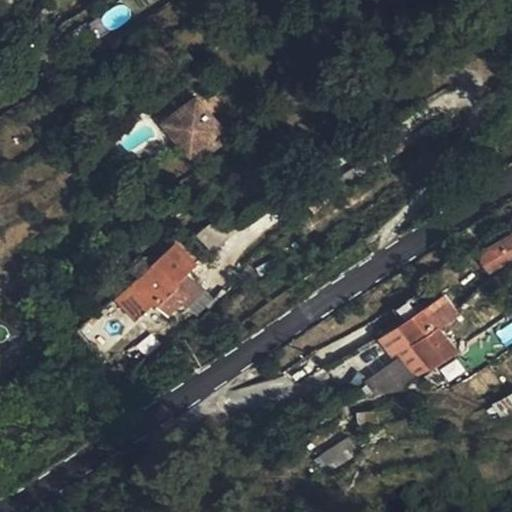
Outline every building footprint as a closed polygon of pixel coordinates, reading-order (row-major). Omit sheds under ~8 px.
[(171,92),(207,131),(237,104),(201,64),(171,92)] [(364,155),(371,168),(407,147),(399,134),(364,155)] [(196,251),(207,241),(215,233),(196,212),(177,230),(171,225),(162,226),(150,235),(160,246),(137,265),(154,285),(172,270),(184,284),(203,268),(208,264),(196,251)] [(207,271),(222,257),(207,241),(196,251),(208,264),(203,268),(207,271)] [(437,283),(439,284),(459,270),(443,253),(423,268),(403,285),(400,288),(414,303),(417,300),(437,283)] [(412,254),(392,272),(403,285),(423,268),(412,254)] [(425,310),(431,316),(456,297),(453,293),(450,295),(439,284),(437,283),(417,300),(425,310)] [(394,319),(402,312),(414,303),(400,288),(381,305),(394,319)] [(471,313),(456,297),(431,316),(446,332),(471,313)] [(402,312),(411,322),(425,310),(417,300),(414,303),(402,312)] [(411,322),(433,344),(446,332),(431,316),(425,310),(411,322)] [(383,395),(416,376),(402,353),(370,372),(383,395)] [(161,511),(154,496),(136,504),(134,501),(121,507),(123,511),(161,511)]
